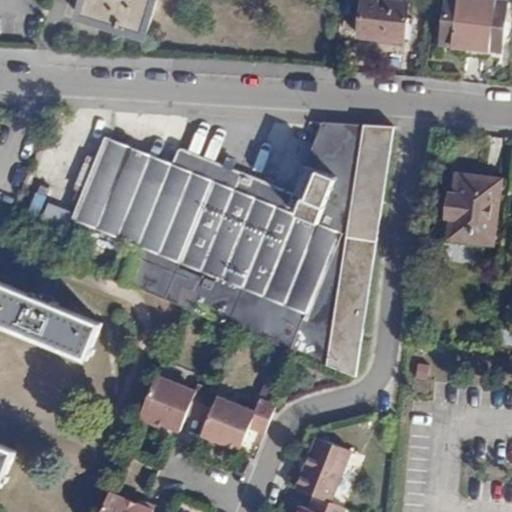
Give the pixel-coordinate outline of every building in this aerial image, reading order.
[(86,0),(82,17),(144,36),(155,0),(86,0)] [(407,0),(402,0),(361,0),(358,33),(404,37),(407,0)] [(507,0),(448,0),(442,41),(502,46),(507,0)] [(233,193),(109,140),(75,217),(129,241),(124,253),(128,254),(118,279),(186,308),(355,379),(395,127),(321,123),(289,196),(240,175),(233,193)] [(509,183),(459,175),(456,192),(448,191),(444,219),(452,220),(450,239),(499,246),(509,183)] [(47,201),(43,215),(61,222),(66,208),(47,201)] [(0,323),(90,360),(104,326),(50,304),(0,283),(0,323)] [(202,396),(164,380),(146,419),(186,436),(193,418),(211,426),(221,402),(223,398),(204,390),(202,396)] [(257,419),(221,402),(211,426),(205,441),(243,457),(253,434),(268,440),(279,412),(263,406),(257,419)] [(296,488),(315,495),(331,501),(350,449),(317,437),(296,488)] [(16,452),(0,445),(0,485),(2,487),(16,452)] [(310,509),(301,506),(297,511),(344,511),(346,507),(331,501),(315,495),(310,509)] [(150,511),(115,497),(108,511),(150,511)]
